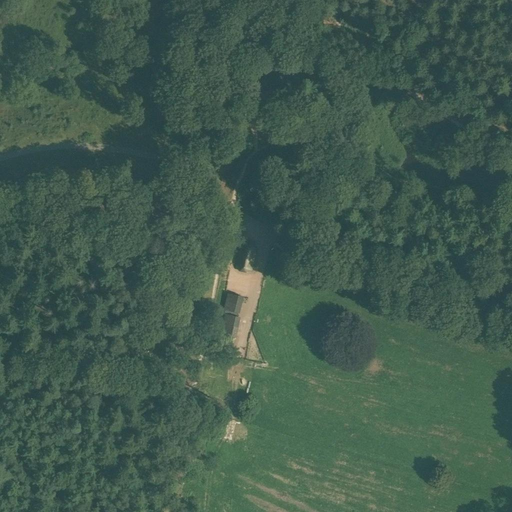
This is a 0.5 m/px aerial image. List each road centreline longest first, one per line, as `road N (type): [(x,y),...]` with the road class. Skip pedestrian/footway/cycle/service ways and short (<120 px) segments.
road 1 (track): [(171,511),(165,430),(212,332),(223,225),(236,220)]
road 2 (track): [(511,296),(370,268),(237,214)]
road 3 (track): [(0,241),(114,246),(223,225)]
road 4 (track): [(192,373),(0,357)]
road 5 (track): [(237,214),(177,164),(97,146)]
